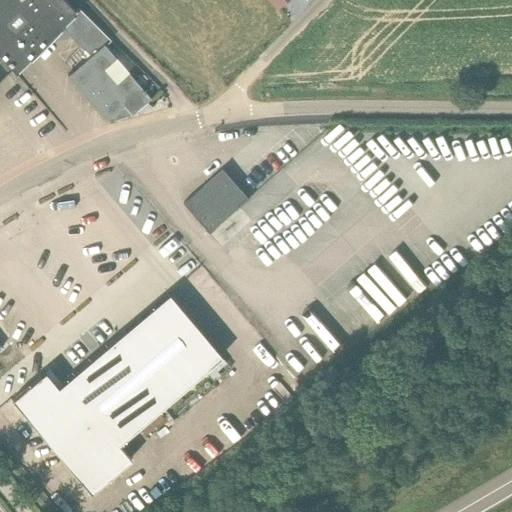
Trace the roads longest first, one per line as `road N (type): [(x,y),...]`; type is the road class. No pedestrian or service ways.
road 1 (unclassified): [(219,115),(511,109)]
road 2 (unclassified): [(0,197),(124,138),(219,115)]
road 3 (unclassified): [(219,115),(323,0)]
